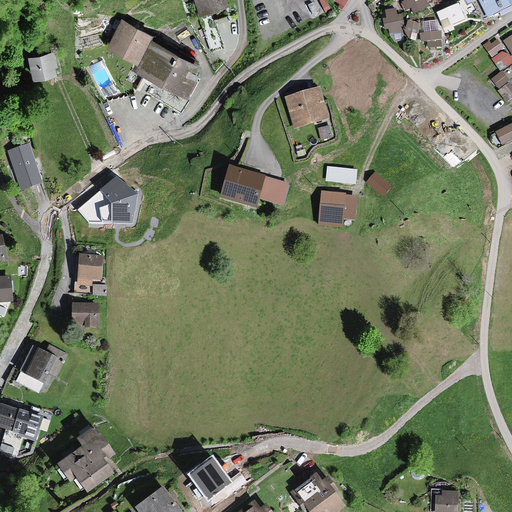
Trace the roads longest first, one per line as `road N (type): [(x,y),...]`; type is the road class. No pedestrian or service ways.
road 1 (residential): [(161,138),(191,132),(248,73),(321,30),(372,35),(490,154),(502,183),(482,340),(486,390),(511,447)]
road 2 (residential): [(0,371),(44,271),(48,218),(138,145),(161,138)]
road 3 (track): [(67,511),(135,463),(191,450),(261,446),(309,469)]
road 4 (track): [(354,28),(267,101),(257,123),(258,166)]
road 5 (residential): [(161,138),(236,55),(241,0)]
road 6 (track): [(416,79),(377,140),(359,188)]
